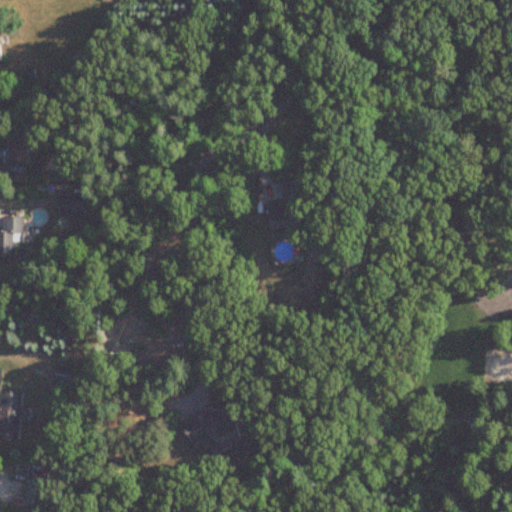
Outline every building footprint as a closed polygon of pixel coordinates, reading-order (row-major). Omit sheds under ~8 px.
[(14,166),(36,166),(36,129),(14,129),(14,166)] [(310,228),(306,181),(286,183),(287,205),(273,206),(275,232),(310,228)] [(88,197),(61,197),(61,215),(88,215),(88,197)] [(27,218),(7,218),(6,233),(0,232),(0,258),(17,259),(18,243),(26,243),(27,218)] [(68,378),(60,377),(58,387),(66,389),(68,378)] [(22,420),(30,421),(30,411),(23,411),(24,394),(3,393),(2,412),(0,411),(0,441),(20,443),(22,420)] [(222,441),(225,455),(251,450),(243,411),(188,422),(193,446),(222,441)]
